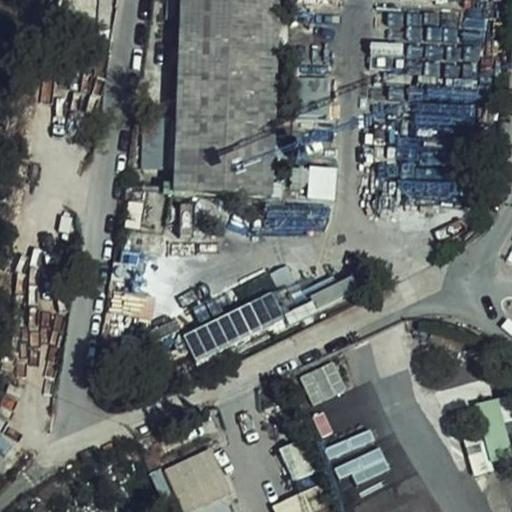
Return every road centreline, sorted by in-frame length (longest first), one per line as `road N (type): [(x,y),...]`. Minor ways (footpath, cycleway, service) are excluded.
road 1 (unclassified): [(511,309),(476,293),(420,295),(74,439)]
road 2 (residential): [(128,0),(70,411),(74,439)]
road 3 (unknown): [(222,382),(266,511)]
